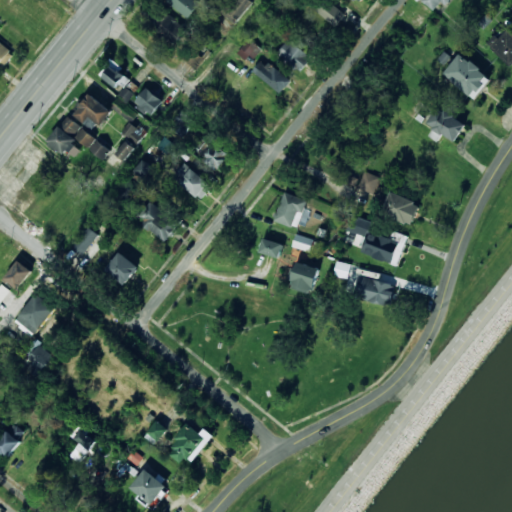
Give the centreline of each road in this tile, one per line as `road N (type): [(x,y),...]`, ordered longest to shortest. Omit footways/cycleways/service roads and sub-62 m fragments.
road 1 (tertiary): [(217,511),(288,450),(403,378),(432,335),(482,202),(511,152)]
road 2 (residential): [(137,328),(402,0)]
road 3 (residential): [(288,450),(0,214)]
road 4 (residential): [(511,281),(329,511)]
road 5 (residential): [(275,157),(82,0)]
road 6 (secondary): [(113,0),(0,140)]
